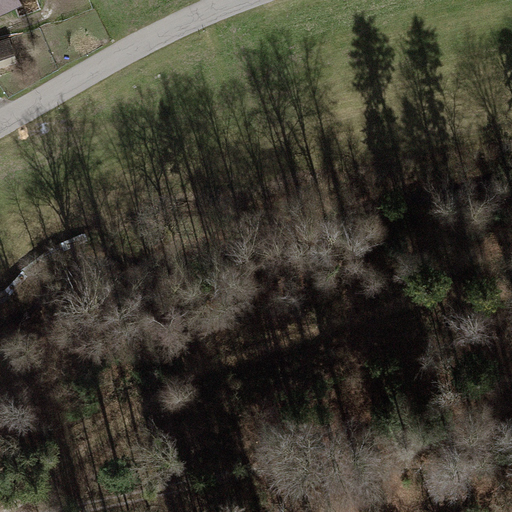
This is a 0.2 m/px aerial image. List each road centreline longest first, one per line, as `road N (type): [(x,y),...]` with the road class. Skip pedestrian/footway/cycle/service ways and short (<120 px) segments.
road 1 (track): [(10,511),(132,417),(222,365),(366,317),(511,295)]
road 2 (track): [(74,511),(296,467),(352,477),(414,511)]
road 3 (unclassified): [(0,124),(235,0)]
